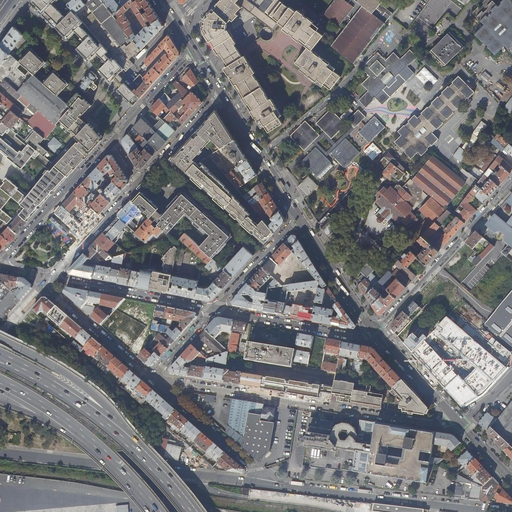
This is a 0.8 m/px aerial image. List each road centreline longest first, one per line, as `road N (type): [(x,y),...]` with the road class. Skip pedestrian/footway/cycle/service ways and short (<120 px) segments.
road 1 (residential): [(455,418),(436,424),(152,380)]
road 2 (residential): [(0,451),(270,485)]
road 3 (residential): [(270,485),(494,511)]
road 4 (trunk): [(155,467),(90,390),(0,338)]
road 5 (residential): [(511,185),(375,331)]
road 6 (trunk): [(155,467),(76,400),(0,355)]
road 7 (residential): [(0,263),(111,139)]
road 8 (residential): [(214,309),(51,277)]
road 9 (residential): [(375,331),(356,337),(214,309)]
road 10 (residential): [(152,380),(270,485)]
road 11 (residential): [(51,277),(48,289),(152,380)]
road 12 (residential): [(138,182),(51,277)]
road 13 (residential): [(214,309),(297,219)]
road 14 (residential): [(111,139),(194,49)]
road 15 (residential): [(220,92),(138,182)]
